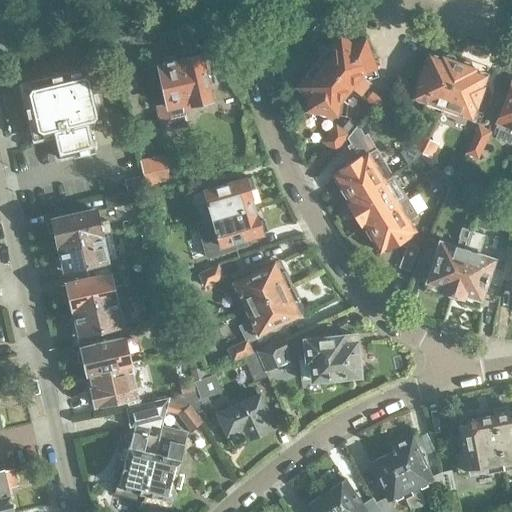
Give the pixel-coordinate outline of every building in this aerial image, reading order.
[(345,38),(339,34),(329,45),(321,44),(316,50),(320,56),(318,60),(350,87),(361,97),(372,83),(368,80),(378,76),(374,65),(364,39),(357,41),(356,38),(347,36),(345,38)] [(169,110),(183,107),(210,102),(209,97),(210,97),(201,54),(181,58),(181,59),(157,64),(166,107),(168,107),(169,110)] [(445,97),(459,61),(441,55),(440,59),(429,55),(424,66),(422,65),(415,85),(417,86),(413,97),(425,101),(424,104),(441,110),(445,97)] [(350,87),(318,60),(316,62),(307,61),(302,67),(306,74),(296,87),(302,91),(300,93),(303,102),(306,102),(306,111),(335,116),(336,114),(345,116),(347,104),(340,99),(350,87)] [(459,61),(445,97),(441,110),(457,116),(459,113),(470,117),(474,107),(476,107),(483,88),(481,87),(485,76),(474,72),(476,68),(459,61)] [(61,157),(94,149),(88,128),(106,124),(92,67),(20,84),(33,141),(56,135),(61,157)] [(511,80),(511,81),(495,128),(511,134),(511,80)] [(365,100),(373,107),(381,114),(389,105),(372,91),(365,100)] [(351,117),(342,128),(349,134),(358,123),(351,117)] [(335,153),(349,134),(342,128),(336,124),(322,142),(335,153)] [(478,160),(491,131),(478,125),(465,154),(478,160)] [(355,132),(342,146),(348,155),(369,142),(361,129),(355,132)] [(422,152),(428,138),(418,134),(411,147),(422,152)] [(431,157),(438,143),(428,138),(422,152),(431,157)] [(391,174),(382,158),(376,148),(363,156),(361,153),(335,169),(336,171),(332,173),(348,199),(346,200),(347,201),(383,179),(391,174)] [(146,188),(176,181),(171,160),(169,152),(139,159),(143,175),(146,188)] [(427,164),(420,156),(407,164),(413,173),(427,164)] [(145,188),(146,188),(143,175),(124,180),(127,192),(145,188)] [(212,218),(253,206),(248,189),(254,188),(251,178),(246,180),(245,178),(204,190),(204,192),(192,195),(195,205),(207,202),(212,218)] [(398,205),(383,179),(347,201),(363,228),(398,205)] [(429,187),(437,201),(442,189),(437,181),(429,187)] [(148,199),(145,188),(127,192),(104,197),(107,209),(148,199)] [(481,209),(484,198),(473,194),(469,205),(481,209)] [(403,202),(398,205),(363,228),(364,228),(379,251),(383,249),(384,251),(411,235),(409,233),(413,230),(407,220),(412,217),(403,202)] [(258,221),(253,206),(212,218),(216,234),(205,237),(210,255),(223,251),(221,245),(261,234),(260,232),(266,230),(263,220),(258,221)] [(111,233),(108,221),(97,223),(93,209),(51,218),(52,220),(47,225),(49,234),(55,236),(58,245),(111,233)] [(144,225),(154,223),(151,211),(141,213),(144,225)] [(154,223),(144,225),(147,236),(157,234),(154,223)] [(441,289),(452,293),(473,231),(461,227),(458,236),(459,238),(457,246),(438,239),(424,280),(427,281),(424,291),(439,296),(441,289)] [(485,235),(473,231),(452,293),(463,296),(461,303),(475,307),(478,298),(481,299),(488,276),(501,280),(503,272),(491,267),(494,258),(479,253),(485,235)] [(111,233),(58,245),(60,254),(54,258),(56,267),(63,268),(63,270),(91,264),(92,270),(106,266),(105,260),(117,258),(111,233)] [(420,248),(408,243),(399,267),(410,272),(420,248)] [(511,258),(506,258),(503,272),(502,278),(511,278),(511,258)] [(241,310),(291,285),(279,260),(229,285),(241,310)] [(218,264),(198,273),(197,274),(204,287),(225,277),(218,264)] [(106,266),(92,270),(94,277),(66,283),(67,285),(61,289),(63,298),(70,300),(72,309),(124,297),(121,285),(111,287),(106,266)] [(173,299),(184,297),(178,274),(168,277),(173,299)] [(159,289),(168,287),(165,275),(156,278),(159,289)] [(246,321),(242,322),(237,325),(243,339),(249,336),(303,310),(291,285),(241,310),(246,321)] [(168,287),(159,289),(162,300),(171,297),(168,287)] [(127,308),(124,297),(72,309),(74,318),(69,323),(71,332),(78,332),(78,334),(120,324),(120,323),(132,320),(129,307),(127,308)] [(304,335),(306,359),(299,359),(301,379),(357,374),(357,370),(362,369),(361,356),(356,356),(354,334),(321,337),(321,334),(304,335)] [(87,374),(129,364),(123,338),(81,348),(81,349),(76,354),(78,363),(85,365),(87,374)] [(269,379),(293,369),(284,350),(287,349),(283,338),(256,349),(269,379)] [(182,339),(173,342),(176,353),(185,351),(182,339)] [(232,360),(252,350),(247,340),(227,349),(232,360)] [(255,350),(245,354),(258,383),(268,379),(255,350)] [(129,364),(87,374),(91,390),(85,395),(87,403),(94,404),(94,405),(126,398),(128,408),(138,404),(129,364)] [(194,381),(208,377),(205,366),(191,370),(194,381)] [(194,381),(197,390),(200,399),(221,391),(215,374),(208,377),(194,381)] [(182,394),(196,391),(193,381),(180,384),(182,394)] [(204,408),(200,399),(197,390),(196,391),(182,394),(169,398),(169,400),(189,405),(196,412),(204,408)] [(231,444),(273,425),(259,394),(211,416),(216,426),(222,424),(231,444)] [(162,427),(166,411),(169,400),(169,398),(128,408),(126,408),(130,428),(133,427),(129,446),(128,446),(124,460),(118,458),(115,473),(121,474),(118,488),(116,487),(113,497),(138,502),(143,500),(144,499),(155,452),(162,427)] [(203,422),(196,412),(189,405),(169,400),(166,411),(178,414),(191,431),(203,422)] [(511,412),(509,413),(508,407),(492,410),(504,470),(511,468),(511,412)] [(504,470),(492,410),(476,413),(477,419),(466,421),(467,424),(460,425),(462,435),(457,436),(461,457),(457,458),(459,472),(468,470),(469,474),(485,471),(486,474),(504,470)] [(179,489),(183,474),(178,472),(185,437),(186,433),(162,427),(155,452),(144,499),(143,500),(145,504),(171,511),(174,495),(172,494),(173,487),(179,489)] [(430,481),(430,478),(409,432),(388,442),(392,451),(410,490),(410,489),(418,506),(425,503),(417,486),(430,481)] [(410,490),(392,451),(370,461),(386,497),(376,502),(381,511),(395,511),(390,499),(403,493),(410,510),(418,506),(410,489),(410,490)] [(13,473),(10,471),(3,473),(2,471),(0,471),(0,511),(12,511),(9,497),(6,498),(4,490),(7,489),(7,488),(12,486),(15,482),(13,473)] [(441,473),(446,495),(456,493),(451,471),(441,473)] [(430,478),(430,481),(435,499),(441,496),(446,495),(441,473),(440,473),(430,478)] [(325,493),(336,511),(380,511),(373,497),(362,504),(345,479),(325,493)] [(336,511),(325,493),(305,506),(308,511),(336,511)]
